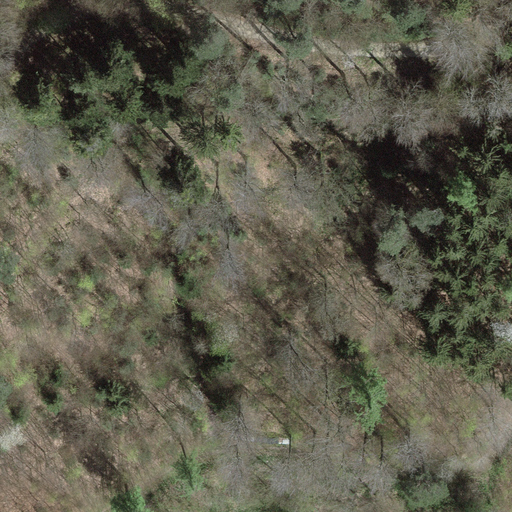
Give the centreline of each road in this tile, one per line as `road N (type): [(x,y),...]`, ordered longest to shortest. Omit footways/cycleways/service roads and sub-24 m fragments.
road 1 (track): [(0,70),(52,26),(88,10),(132,5),(368,54),(511,46)]
road 2 (track): [(511,424),(489,461),(467,477),(221,454),(117,511)]
